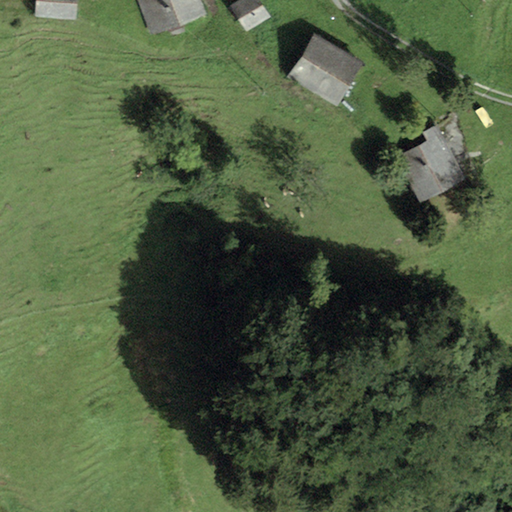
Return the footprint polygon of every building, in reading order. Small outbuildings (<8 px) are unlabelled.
[(39,0),(38,12),(73,15),(74,0),(39,0)] [(183,25),(180,19),(195,13),(189,0),(139,0),(151,30),(167,24),(169,30),(183,25)] [(239,0),(232,5),(248,28),(267,16),(256,0),(239,0)] [(313,40),(291,77),(333,102),(356,66),(313,40)] [(410,175),(420,195),(460,174),(435,126),(423,132),(428,141),(392,160),(402,180),(410,175)]
